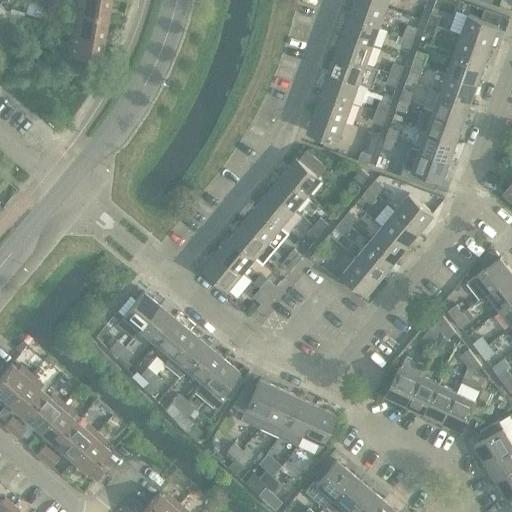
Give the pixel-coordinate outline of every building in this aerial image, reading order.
[(75,0),(73,12),(107,18),(110,0),(75,0)] [(355,0),(349,17),(380,28),(387,8),(363,0),(355,0)] [(363,0),(387,8),(389,0),(363,0)] [(0,17),(3,20),(10,12),(0,3),(0,17)] [(28,3),(25,14),(39,18),(42,7),(28,3)] [(69,34),(103,40),(107,18),(73,12),(69,34)] [(431,12),(427,23),(438,27),(442,15),(431,12)] [(461,35),(491,46),(499,26),(468,15),(461,35)] [(343,36),(373,46),(380,28),(349,17),(343,36)] [(427,23),(424,32),(435,36),(438,27),(427,23)] [(408,24),(404,36),(414,39),(418,28),(408,24)] [(103,40),(69,34),(66,56),(100,62),(103,40)] [(454,55),(484,66),(491,46),(461,35),(454,55)] [(336,55),(366,66),(373,46),(343,36),(336,55)] [(401,44),(411,48),(414,39),(404,36),(401,44)] [(418,50),(414,61),(424,65),(428,54),(418,50)] [(329,74),(359,85),(366,66),(336,55),(329,74)] [(447,74),(477,85),(484,66),(454,55),(447,74)] [(414,61),(410,70),(420,74),(424,65),(414,61)] [(394,63),(390,75),(400,78),(404,66),(394,63)] [(322,93),(352,105),(359,85),(329,74),(322,93)] [(440,93),(470,104),(477,85),(447,74),(440,93)] [(387,82),(397,86),(400,78),(390,75),(387,82)] [(399,100),(409,104),(414,92),(404,88),(399,100)] [(315,112),(346,124),(352,105),(322,93),(315,112)] [(470,104),(440,93),(434,111),(423,108),(423,109),(463,123),(470,104)] [(399,100),(396,109),(406,112),(409,104),(399,100)] [(380,101),(376,113),(386,117),(390,104),(380,101)] [(23,105),(8,121),(41,152),(56,135),(23,105)] [(426,131),(457,142),(463,123),(423,109),(416,127),(427,130),(426,131)] [(346,124),(315,112),(308,133),(338,144),(346,124)] [(373,121),(383,124),(386,117),(376,113),(373,121)] [(390,127),(386,138),(396,142),(400,131),(390,127)] [(376,150),(381,132),(371,130),(367,148),(376,150)] [(420,150),(450,161),(457,142),(426,131),(420,150)] [(386,138),(383,147),(393,151),(396,142),(386,138)] [(450,161),(420,150),(412,170),(442,181),(450,161)] [(369,164),(372,154),(362,151),(358,161),(369,164)] [(307,152),(300,160),(298,159),(284,175),(308,195),(322,179),(316,174),(323,165),(307,152)] [(354,177),(363,183),(370,175),(361,168),(354,177)] [(270,191),(295,211),(308,195),(284,175),(270,191)] [(368,188),(376,195),(384,186),(376,179),(368,188)] [(376,195),(368,188),(362,195),(371,202),(376,195)] [(396,212),(420,232),(434,215),(444,199),(416,189),(396,212)] [(295,211),(270,191),(258,206),(282,227),(283,226),(295,211)] [(244,222),(276,248),(290,231),(283,226),(282,227),(258,206),(244,222)] [(350,210),(342,220),(350,227),(358,217),(350,210)] [(383,228),(407,247),(420,232),(396,212),(383,228)] [(321,217),(313,226),(321,233),(329,223),(321,217)] [(342,220),(336,227),(345,234),(350,227),(342,220)] [(256,258),(257,257),(264,263),(276,248),(244,222),(231,238),(256,258)] [(307,233),(315,240),(321,233),(313,226),(307,233)] [(370,243),(394,263),(407,247),(383,228),(370,243)] [(256,258),(231,238),(219,253),(243,273),(256,258)] [(394,263),(370,243),(357,259),(381,279),(394,263)] [(504,253),(495,246),(478,260),(485,269),(466,284),(479,301),(488,294),(511,275),(511,272),(500,257),(504,253)] [(287,258),(295,264),(303,255),(295,248),(287,258)] [(326,256),(318,249),(311,257),(319,264),(326,256)] [(243,273),(219,253),(205,270),(208,272),(220,282),(229,290),(243,273)] [(295,264),(287,258),(281,264),(289,271),(295,264)] [(381,279),(357,259),(344,275),(367,295),(381,279)] [(208,272),(203,278),(215,288),(220,282),(209,273),(208,272)] [(511,275),(488,294),(501,310),(511,301),(511,275)] [(261,289),(269,295),(277,286),(269,280),(261,289)] [(269,295),(261,289),(255,296),(263,302),(269,295)] [(139,331),(160,305),(143,292),(122,317),(139,331)] [(511,301),(501,310),(511,324),(511,301)] [(456,319),(464,312),(457,303),(449,310),(456,319)] [(160,305),(139,331),(154,344),(175,319),(160,305)] [(464,312),(456,319),(462,327),(470,320),(464,312)] [(435,321),(441,330),(450,323),(444,315),(435,321)] [(175,319),(154,344),(170,357),(191,331),(175,319)] [(450,323),(441,330),(434,345),(443,349),(448,338),(456,332),(450,323)] [(191,331),(170,357),(164,365),(180,378),(186,370),(207,345),(191,331)] [(474,342),(481,351),(489,345),(482,335),(474,342)] [(118,355),(125,347),(117,339),(110,347),(118,355)] [(207,345),(186,370),(202,383),(223,357),(207,345)] [(481,351),(487,359),(495,353),(489,345),(481,351)] [(125,347),(118,355),(126,361),(133,353),(125,347)] [(460,355),(467,363),(476,357),(469,348),(460,355)] [(239,371),(223,357),(202,383),(195,392),(218,411),(229,397),(223,391),(239,371)] [(387,395),(406,404),(424,366),(406,357),(401,366),(400,366),(387,395)] [(470,380),(474,372),(483,365),(476,357),(467,363),(468,364),(463,377),(470,380)] [(0,397),(7,403),(32,375),(20,365),(17,369),(11,364),(0,376),(0,397)] [(144,388),(149,382),(156,373),(148,366),(143,371),(140,374),(142,376),(138,380),(144,388)] [(425,413),(438,383),(420,375),(424,366),(406,404),(425,413)] [(499,374),(506,384),(511,378),(511,373),(507,368),(499,374)] [(149,382),(144,388),(151,394),(156,389),(164,380),(156,373),(149,382)] [(32,375),(7,403),(23,417),(44,393),(39,388),(43,384),(32,375)] [(233,409),(243,413),(240,420),(257,428),(264,417),(277,388),(258,380),(252,392),(242,388),(233,409)] [(438,383),(425,413),(443,421),(457,392),(438,383)] [(280,432),(296,397),(277,388),(264,417),(257,428),(277,437),(280,432)] [(457,392),(443,421),(463,430),(476,401),(457,392)] [(44,393),(23,417),(40,431),(64,403),(53,393),(50,397),(44,393)] [(180,409),(187,400),(178,393),(171,401),(180,409)] [(280,432),(277,437),(296,446),(301,435),(314,406),(296,397),(280,432)] [(187,400),(180,409),(187,416),(195,407),(187,400)] [(64,403),(40,431),(56,445),(77,421),(72,417),(76,413),(64,403)] [(314,406),(301,435),(302,435),(297,446),(313,454),(318,443),(320,444),(334,415),(314,406)] [(11,431),(19,423),(11,416),(4,425),(11,431)] [(77,421),(56,445),(72,459),(97,431),(86,422),(82,426),(77,421)] [(19,423),(11,431),(18,437),(26,429),(19,423)] [(486,463),(511,447),(511,442),(504,428),(476,444),(486,463)] [(97,431),(72,459),(96,480),(104,471),(97,466),(110,451),(104,445),(108,441),(97,431)] [(227,451),(228,451),(236,458),(241,451),(243,449),(234,442),(227,451)] [(43,460),(51,451),(44,444),(36,454),(43,460)] [(497,480),(511,471),(511,447),(486,463),(497,480)] [(241,451),(236,458),(243,464),(251,456),(243,449),(241,451)] [(51,451),(43,460),(50,466),(58,457),(51,451)] [(328,457),(312,475),(318,480),(334,462),(328,457)] [(335,460),(334,462),(318,480),(315,484),(313,482),(304,492),(323,508),(324,507),(352,474),(335,460)] [(251,487),(258,494),(259,494),(274,477),(266,470),(251,487)] [(507,498),(511,494),(511,471),(497,480),(507,498)] [(330,511),(346,511),(367,487),(352,474),(324,507),(330,511)] [(274,477),(259,494),(266,501),(281,484),(274,477)] [(367,487),(346,511),(372,511),(383,500),(367,487)] [(131,511),(171,511),(179,503),(168,494),(164,498),(158,493),(145,508),(138,502),(139,501),(133,496),(125,505),(130,511),(131,511)] [(0,508),(4,511),(12,503),(5,497),(0,502),(0,508)] [(396,511),(383,500),(372,511),(396,511)] [(12,503),(4,511),(17,511),(19,510),(12,503)] [(188,511),(179,503),(171,511),(188,511)]
